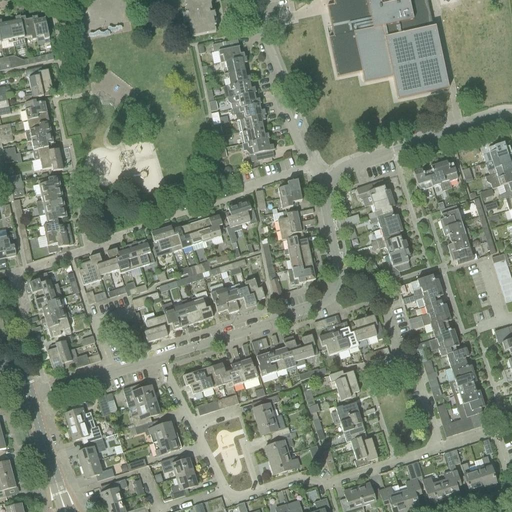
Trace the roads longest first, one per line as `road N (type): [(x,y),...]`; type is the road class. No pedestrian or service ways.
road 1 (residential): [(438,446),(327,485),(297,479),(255,492),(231,489)]
road 2 (residential): [(438,446),(375,286),(337,275)]
road 3 (residential): [(156,358),(317,305),(337,288),(337,275)]
road 4 (residential): [(326,182),(347,165),(511,117)]
road 5 (residential): [(306,166),(263,37),(271,0)]
road 6 (residential): [(231,489),(156,358)]
road 7 (unclassified): [(66,511),(32,393)]
